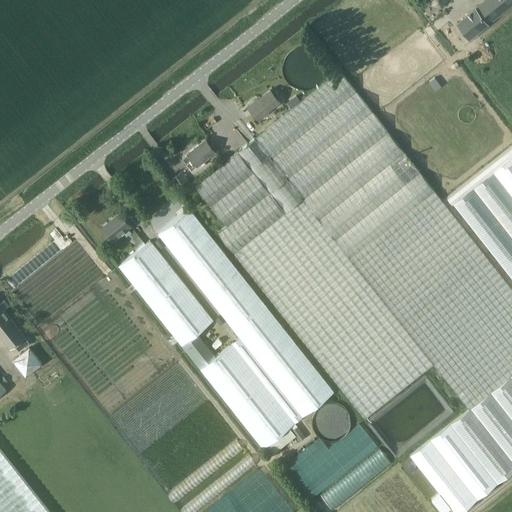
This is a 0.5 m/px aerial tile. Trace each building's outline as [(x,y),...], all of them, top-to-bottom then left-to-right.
[(511,0),(484,0),(457,22),(469,38),(511,3),(511,0)] [(326,66),(326,65),(326,61),(325,57),(322,52),(319,49),(316,46),(312,44),(308,43),(303,42),(298,43),(294,44),(289,47),(286,50),(284,52),(282,57),(281,61),(280,66),(281,69),(282,74),(284,78),(287,82),(290,84),(295,87),(299,88),(303,88),(308,88),(312,87),(316,84),(319,82),(323,77),(325,74),(326,70),(326,66)] [(434,362),(470,407),(511,373),(511,286),(435,190),(420,171),(340,70),(256,137),(255,136),(196,184),(228,224),(219,231),(235,252),(365,417),(434,362)] [(280,101),(271,89),(256,100),(255,100),(248,105),(259,119),(268,111),(267,110),(280,101)] [(295,95),(286,103),(291,108),(300,100),(295,95)] [(206,139),(189,152),(189,153),(184,157),(192,168),(198,164),(215,150),(206,139)] [(511,145),(447,196),(511,277),(511,373),(470,407),(410,454),(411,455),(440,492),(452,507),(456,511),(460,511),(511,471),(511,145)] [(183,170),(173,178),(185,193),(194,185),(183,170)] [(217,354),(198,331),(214,319),(150,239),(119,264),(263,447),(334,390),(190,208),(158,233),(240,336),(217,354)] [(131,231),(128,227),(131,224),(120,211),(101,226),(112,239),(123,230),(126,234),(125,235),(132,244),(141,237),(134,228),(131,231)] [(0,332),(10,346),(14,343),(19,349),(29,341),(3,308),(8,305),(3,299),(0,302),(0,332)] [(30,347),(13,360),(26,377),(43,364),(30,347)] [(346,425),(347,422),(346,419),(346,416),(344,413),(342,411),(340,409),(337,408),(334,407),(331,406),(328,407),(325,408),(322,409),(320,411),(318,413),(317,416),(316,419),(315,422),(316,425),(317,428),(318,431),(320,433),(322,435),(325,436),(328,437),(331,438),(334,437),(337,436),(340,435),(342,433),(344,431),(346,428),(346,425)] [(51,511),(0,447),(0,511),(51,511)] [(440,492),(431,499),(440,511),(445,511),(452,507),(440,492)]
